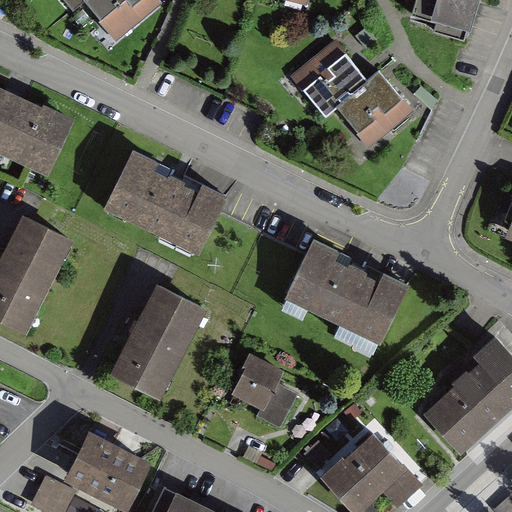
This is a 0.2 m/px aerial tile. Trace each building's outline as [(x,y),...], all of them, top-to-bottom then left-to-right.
[(41,0),(66,32),(107,0),(41,0)] [(108,0),(78,24),(110,63),(157,25),(137,0),(108,0)] [(301,35),(302,31),(309,0),(233,0),(233,6),(275,19),(274,27),(301,35)] [(420,0),(415,21),(438,28),(436,37),(459,44),(462,36),(467,37),(476,6),(481,7),(482,0),(420,0)] [(284,92),(321,136),(364,101),(327,57),(284,92)] [(0,88),(0,159),(51,184),(79,126),(0,88)] [(411,132),(376,92),(331,131),(366,171),(411,132)] [(135,157),(107,214),(204,262),(232,205),(135,157)] [(511,198),(495,241),(511,248),(511,198)] [(78,251),(23,222),(0,265),(0,329),(28,344),(78,251)] [(342,263),(311,248),(286,302),(388,350),(413,296),(391,286),(387,293),(338,270),(342,263)] [(210,317),(157,289),(110,376),(164,404),(210,317)] [(511,417),(511,355),(494,336),(471,358),(478,365),(422,417),(465,462),(511,417)] [(284,378),(251,360),(241,379),(231,399),(261,415),(258,421),(281,434),(287,422),(300,397),(279,386),(284,378)] [(153,453),(85,418),(62,463),(130,498),(153,453)] [(373,435),(326,479),(357,511),(367,511),(373,507),(387,493),(398,504),(419,484),(389,452),(373,435)] [(222,511),(166,485),(151,511),(222,511)] [(34,504),(53,511),(66,511),(72,499),(41,486),(34,504)] [(71,511),(90,511),(94,504),(77,495),(69,511),(71,511)]
